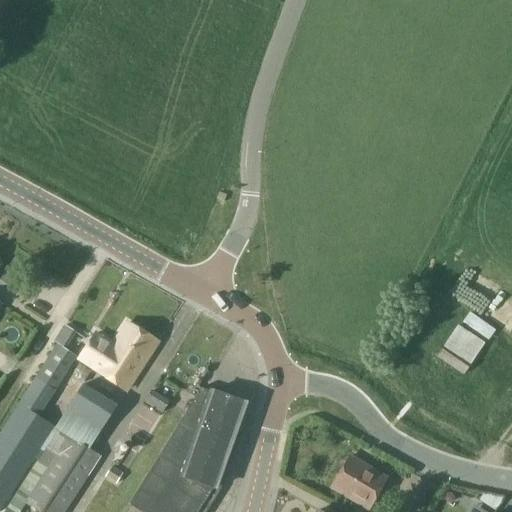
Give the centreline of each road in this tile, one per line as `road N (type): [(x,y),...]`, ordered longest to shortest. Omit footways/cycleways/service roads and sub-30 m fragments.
road 1 (unclassified): [(206,294),(241,227),(257,106),(297,0)]
road 2 (unclassified): [(511,478),(419,456),(386,436),(347,393),(280,382)]
road 3 (tertiary): [(206,294),(0,185)]
road 4 (tertiary): [(252,511),(280,382)]
road 5 (tertiary): [(280,382),(260,333),(206,294)]
